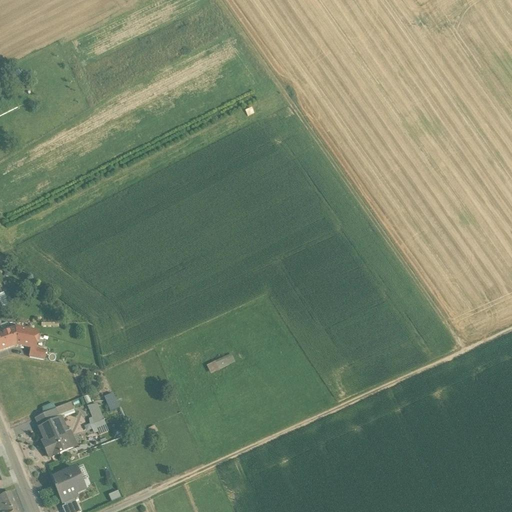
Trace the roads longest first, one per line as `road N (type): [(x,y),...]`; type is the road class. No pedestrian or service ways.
road 1 (track): [(466,353),(223,0)]
road 2 (track): [(150,496),(511,332)]
